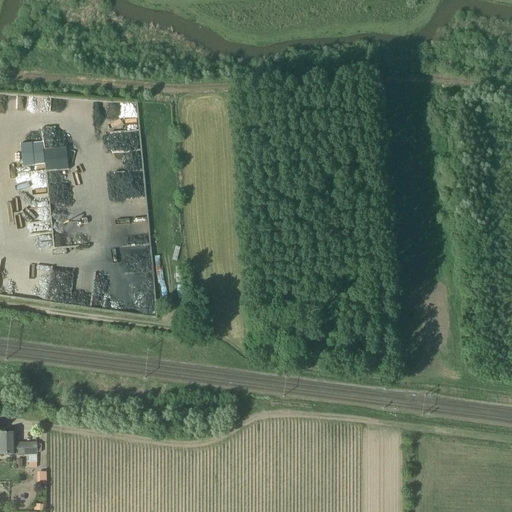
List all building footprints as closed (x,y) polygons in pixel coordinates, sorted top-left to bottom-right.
[(41,127),(42,139),(56,137),(55,126),(41,127)] [(46,170),(68,169),(68,146),(45,147),(46,170)] [(113,173),(143,172),(142,150),(112,150),(113,173)] [(126,273),(143,272),(143,294),(152,294),(151,259),(143,259),(143,266),(141,266),(141,261),(126,262),(126,273)] [(22,273),(1,269),(0,272),(0,276),(20,280),(22,273)] [(15,444),(15,434),(0,433),(0,454),(30,454),(38,454),(40,453),(40,443),(15,444)]
